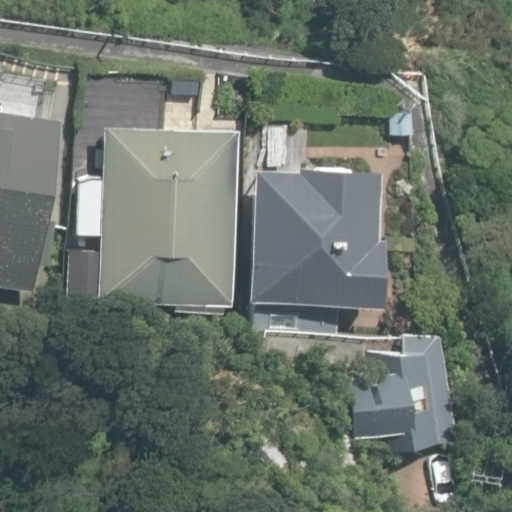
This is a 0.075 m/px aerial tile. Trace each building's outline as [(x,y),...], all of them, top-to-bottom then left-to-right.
[(0,286),(30,290),(54,116),(0,108),(0,286)] [(407,132),(407,108),(384,109),(385,132),(407,132)] [(171,310),(221,311),(221,303),(229,303),(232,126),(100,123),(99,173),(87,172),(73,178),(72,213),(97,213),(95,301),(171,302),(171,310)] [(243,297),(372,301),(374,232),(368,232),(369,165),(289,163),(289,166),(246,165),(243,297)] [(391,428),(394,447),(449,437),(430,327),(391,326),(394,342),(358,348),(362,369),(331,375),(342,436),(357,434),(376,430),(391,428)]
